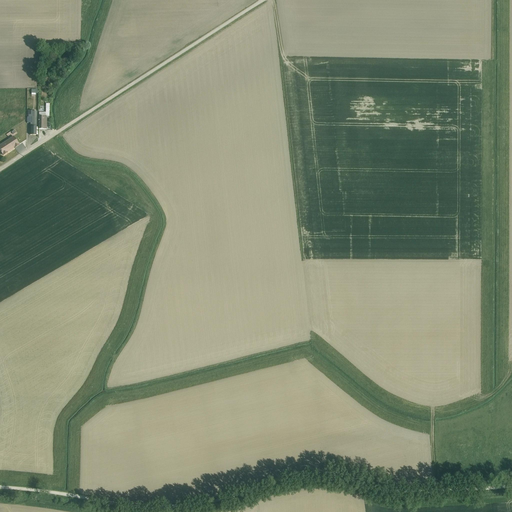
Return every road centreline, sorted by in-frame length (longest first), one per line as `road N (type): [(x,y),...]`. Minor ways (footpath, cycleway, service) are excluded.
road 1 (track): [(436,485),(432,416),(471,407),(500,387),(500,0)]
road 2 (unclassified): [(511,485),(398,492),(308,478),(162,507),(0,487)]
road 3 (track): [(489,396),(491,58)]
road 4 (unclassified): [(0,169),(263,0)]
